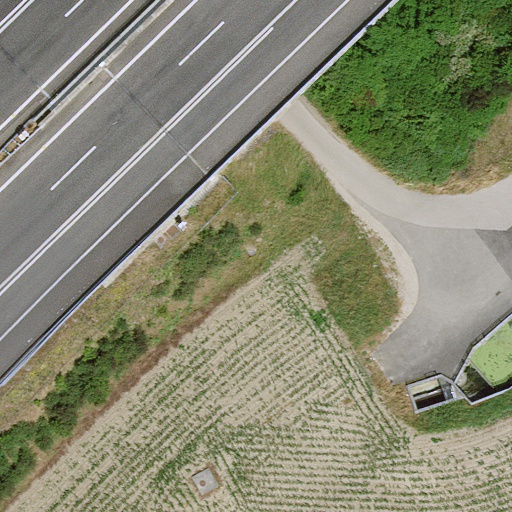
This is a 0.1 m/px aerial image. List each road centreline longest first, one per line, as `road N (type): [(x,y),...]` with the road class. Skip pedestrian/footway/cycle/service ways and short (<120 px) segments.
road 1 (track): [(148,0),(297,116),(370,195),(447,212),(511,197)]
road 2 (motorway): [(73,168),(248,0)]
